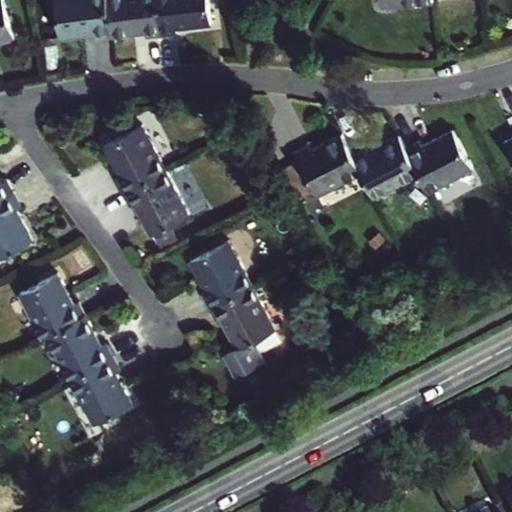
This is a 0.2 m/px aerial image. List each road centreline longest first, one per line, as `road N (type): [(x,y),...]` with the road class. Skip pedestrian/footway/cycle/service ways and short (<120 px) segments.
road 1 (residential): [(5,104),(172,76),(238,74),(409,92),(511,73)]
road 2 (secondary): [(192,511),(511,345)]
road 3 (residential): [(5,104),(174,353)]
